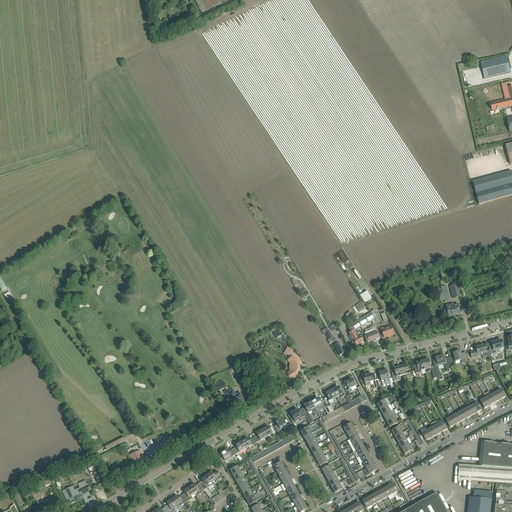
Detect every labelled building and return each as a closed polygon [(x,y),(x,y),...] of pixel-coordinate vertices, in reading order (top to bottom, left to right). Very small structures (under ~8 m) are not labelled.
[(480,62),(484,78),(510,72),(506,56),(480,62)] [(510,99),(490,104),(492,111),(511,106),(511,107),(511,86),(507,88),(510,99)] [(511,172),(511,171),(497,175),(503,198),(511,195),(511,172)] [(497,175),(484,178),(490,201),(503,198),(497,175)] [(484,178),(473,182),(479,204),(490,201),(484,178)] [(450,286),(452,294),(453,298),(461,296),(459,292),(457,284),(450,286)] [(360,296),(364,303),(372,298),(367,291),(360,296)] [(446,314),(448,313),(449,316),(460,313),(458,305),(454,306),(453,305),(446,306),(447,309),(445,309),(444,310),(444,311),(445,313),(445,314),(446,314)] [(374,318),(375,321),(376,323),(380,321),(378,318),(380,317),(378,314),(377,314),(374,309),(370,312),(371,313),(373,315),(374,318)] [(371,313),(358,321),(361,326),(374,318),(371,313)] [(361,326),(358,321),(347,327),(351,332),(349,333),(350,336),(349,336),(352,341),(353,340),(356,346),(360,344),(360,345),(361,345),(363,343),(363,342),(361,338),(360,336),(357,338),(352,331),(361,326)] [(385,330),(384,327),(381,329),(384,338),(394,334),(392,329),(392,327),(385,330)] [(379,338),(375,329),(364,333),(366,336),(369,342),(379,338)] [(329,331),(325,334),(328,340),(327,341),(330,344),(332,343),(335,341),(333,337),(329,331)] [(332,343),(337,351),(338,353),(337,353),(338,354),(339,356),(344,353),(340,346),(341,346),(340,345),(340,346),(337,340),(332,343)] [(492,346),(489,347),(491,355),(496,353),(495,350),(503,348),(502,340),(491,343),(492,346)] [(470,352),(471,357),(472,358),(482,355),(481,353),(486,352),(484,345),(476,347),(476,350),(470,352)] [(453,353),(454,358),(455,362),(461,360),(462,363),(468,362),(466,354),(462,355),(461,351),(453,353)] [(435,371),(437,377),(438,383),(440,383),(439,381),(442,380),(442,379),(441,373),(439,372),(438,366),(443,365),(445,367),(448,366),(451,365),(451,363),(449,358),(445,360),(444,356),(439,357),(438,356),(437,357),(435,358),(436,361),(433,362),(435,371)] [(298,367),(298,366),(298,365),(297,364),(297,363),(296,362),(296,361),(295,361),(295,360),(294,359),(293,359),(292,358),(288,361),(289,361),(290,362),(291,362),(291,363),(292,364),(292,365),(292,366),(292,367),(292,368),(292,369),(292,370),(291,371),(291,372),(290,372),(290,373),(289,373),(288,373),(288,374),(290,378),(291,377),(292,377),(293,376),(294,375),(295,375),(296,374),(297,373),(298,372),(298,371),(298,370),(299,369),(299,368),(298,367)] [(429,359),(422,361),(425,370),(429,369),(429,371),(431,371),(429,359)] [(416,363),(416,364),(413,364),(414,367),(416,376),(420,375),(419,374),(421,373),(422,374),(425,373),(425,370),(422,361),(416,363)] [(407,365),(401,367),(403,375),(406,375),(407,379),(415,377),(414,371),(409,372),(407,365)] [(403,375),(401,367),(394,369),(395,372),(394,373),(391,373),(394,382),(401,380),(400,376),(403,375)] [(387,370),(379,372),(381,381),(385,380),(386,385),(390,384),(387,370)] [(373,381),(371,376),(371,374),(363,376),(365,383),(370,382),(371,386),(373,385),(374,389),(380,388),(378,379),(373,381)] [(357,388),(355,386),(356,386),(352,379),(352,380),(349,381),(349,380),(343,383),(346,388),(347,387),(349,389),(347,390),(349,393),(352,392),(352,391),(357,388)] [(225,387),(222,382),(216,385),(219,390),(225,387)] [(338,387),(332,390),(336,397),(340,395),(341,398),(345,396),(343,393),(342,394),(338,387)] [(501,389),(496,392),(500,400),(505,397),(501,389)] [(234,406),(234,407),(234,406),(244,401),(244,400),(246,399),(244,396),(242,397),(240,394),(240,393),(236,395),(233,390),(227,393),(230,399),(234,406)] [(336,397),(332,390),(326,394),(329,400),(328,401),(330,404),(334,402),(332,399),(336,397)] [(496,392),(490,395),(495,403),(500,400),(496,392)] [(490,395),(485,398),(490,406),(495,403),(490,395)] [(318,398),(312,402),(316,410),(319,408),(319,407),(322,405),(318,398)] [(490,406),(485,398),(480,401),(484,409),(490,406)] [(377,404),(380,410),(388,406),(385,400),(377,404)] [(307,418),(306,418),(310,424),(314,422),(309,414),(308,413),(312,411),(313,415),(317,413),(316,410),(312,402),(304,406),(306,409),(303,411),(307,418)] [(477,402),(472,405),(476,413),(482,410),(477,402)] [(472,405),(467,408),(471,416),(476,413),(472,405)] [(380,410),(383,416),(391,412),(388,406),(380,410)] [(467,408),(461,411),(466,419),(471,416),(467,408)] [(307,418),(303,411),(302,411),(303,412),(300,414),(297,410),(290,414),(295,422),(299,419),(300,421),(306,418),(307,418)] [(461,411),(456,414),(460,422),(466,419),(461,411)] [(383,416),(386,422),(394,418),(391,412),(383,416)] [(456,414),(451,417),(455,425),(460,422),(456,414)] [(455,425),(451,417),(445,420),(450,428),(455,425)] [(284,430),(291,427),(287,420),(286,420),(287,421),(285,422),(282,418),(276,422),(277,425),(274,427),(278,433),(281,432),(280,430),(283,428),(284,430)] [(394,418),(386,422),(390,428),(397,423),(394,418)] [(443,421),(438,424),(442,432),(447,429),(443,421)] [(343,428),(347,434),(354,429),(351,423),(346,426),(343,428)] [(438,424),(432,427),(437,435),(442,432),(438,424)] [(268,426),(262,430),(267,437),(273,433),(272,431),(273,430),(271,428),(270,428),(268,426)] [(300,431),(304,437),(312,433),(308,427),(300,431)] [(392,431),(395,437),(403,433),(399,427),(392,431)] [(432,427),(427,430),(431,438),(437,435),(432,427)] [(347,434),(350,439),(358,435),(354,429),(347,434)] [(258,435),(253,438),(256,443),(267,437),(262,430),(256,433),(258,435)] [(431,438),(427,430),(422,433),(426,441),(431,438)] [(304,437),(307,443),(315,439),(312,433),(304,437)] [(395,437),(398,443),(406,439),(403,433),(395,437)] [(350,439),(353,445),(361,441),(358,435),(350,439)] [(248,438),(242,442),(246,449),(247,452),(251,450),(249,447),(256,443),(253,438),(249,440),(248,438)] [(307,443),(310,449),(318,445),(315,439),(307,443)] [(398,443),(401,449),(409,444),(406,439),(398,443)] [(353,445),(356,451),(364,447),(361,441),(353,445)] [(237,447),(233,450),(235,455),(246,449),(242,442),(235,445),(237,447)] [(511,445),(482,442),(479,466),(459,465),(458,481),(511,484),(511,445)] [(409,444),(401,449),(405,455),(412,450),(409,444)] [(310,449),(313,455),(321,450),(318,445),(310,449)] [(356,451),(360,457),(367,452),(364,447),(356,451)] [(235,455),(233,450),(229,452),(228,450),(221,453),(223,457),(220,459),(222,463),(232,457),(235,455)] [(313,455),(316,461),(324,456),(321,450),(313,455)] [(135,469),(142,465),(145,464),(140,451),(129,456),(135,469)] [(360,457),(363,463),(371,458),(367,452),(360,457)] [(324,456),(316,461),(320,467),(328,462),(324,456)] [(363,463),(366,468),(374,464),(371,458),(363,463)] [(273,466),(277,472),(284,468),(281,462),(273,466)] [(374,464),(366,468),(369,474),(377,470),(374,464)] [(93,472),(97,481),(99,486),(104,483),(104,482),(107,481),(100,467),(97,469),(96,465),(88,469),(90,473),(93,472)] [(230,471),(233,477),(241,472),(238,466),(230,471)] [(322,470),(325,476),(333,472),(329,466),(322,470)] [(277,472),(280,478),(288,474),(284,468),(277,472)] [(212,472),(207,476),(211,482),(213,484),(216,482),(222,478),(217,471),(217,472),(214,475),(212,472)] [(233,477),(236,482),(244,478),(241,472),(233,477)] [(325,476),(328,482),(336,477),(333,472),(325,476)] [(280,478),(283,484),(291,480),(288,474),(280,478)] [(203,482),(200,484),(204,490),(210,486),(213,484),(211,482),(207,476),(202,479),(203,482)] [(328,482),(331,488),(339,483),(336,477),(328,482)] [(236,482),(240,488),(247,484),(244,478),(236,482)] [(283,484),(286,490),(294,485),(291,480),(283,484)] [(85,481),(64,490),(69,500),(77,496),(77,495),(80,493),(81,495),(90,490),(85,481)] [(339,483),(331,488),(335,493),(342,489),(339,483)] [(394,483),(389,486),(393,494),(398,491),(394,483)] [(195,484),(189,488),(194,494),(198,491),(200,494),(205,491),(204,490),(200,484),(196,487),(195,484)] [(240,488),(243,494),(251,490),(247,484),(240,488)] [(495,511),(494,511),(511,511),(511,502),(511,503),(511,501),(511,485),(496,484),(495,489),(495,491),(496,491),(495,504),(495,511)] [(286,490),(290,496),(297,491),(294,485),(286,490)] [(389,486),(383,489),(388,497),(393,494),(389,486)] [(26,490),(25,490),(24,491),(22,487),(12,491),(14,495),(14,496),(19,507),(21,511),(36,511),(43,509),(41,505),(36,507),(36,506),(25,511),(22,506),(26,504),(25,502),(30,500),(26,490)] [(186,494),(183,496),(187,502),(192,498),(191,496),(194,494),(189,488),(184,491),(186,494)] [(383,489),(378,492),(382,500),(388,497),(383,489)] [(243,494),(246,500),(254,495),(251,490),(243,494)] [(473,498),(469,497),(467,511),(489,511),(492,492),(474,490),(473,498)] [(290,496),(293,501),(301,497),(297,491),(290,496)] [(378,492),(373,495),(377,503),(382,500),(378,492)] [(446,511),(437,493),(404,511),(446,511)] [(254,495),(246,500),(249,506),(257,501),(254,495)] [(373,495),(368,498),(372,506),(377,503),(373,495)] [(177,496),(172,500),(178,508),(187,502),(183,496),(179,499),(177,496)] [(293,501),(296,507),(304,503),(301,497),(293,501)] [(372,506),(368,498),(362,501),(367,509),(372,506)] [(169,506),(165,508),(167,511),(172,511),(175,510),(176,511),(177,511),(180,510),(178,508),(172,500),(167,503),(169,506)] [(304,503),(296,507),(298,511),(301,511),(307,509),(304,503)] [(359,503),(354,506),(357,511),(360,511),(364,510),(359,503)]
